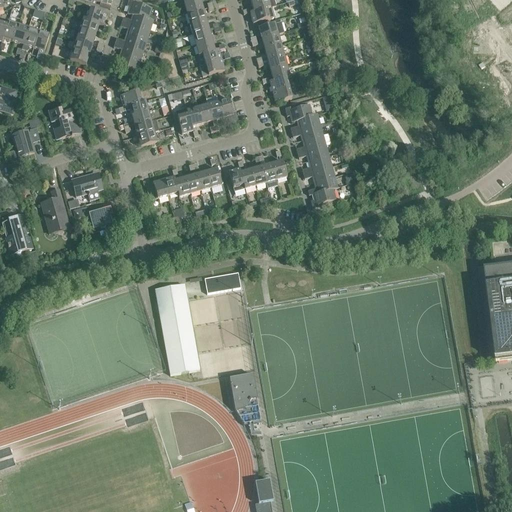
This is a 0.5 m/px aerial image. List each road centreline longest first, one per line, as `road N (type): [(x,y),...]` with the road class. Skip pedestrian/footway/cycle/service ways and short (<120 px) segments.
road 1 (residential): [(145,258),(234,236),(333,241),(440,201)]
road 2 (residential): [(124,173),(255,136),(231,0)]
road 3 (residential): [(0,318),(36,290),(145,258)]
road 4 (residential): [(116,145),(96,89),(0,62)]
road 5 (residential): [(0,199),(56,160),(116,145)]
